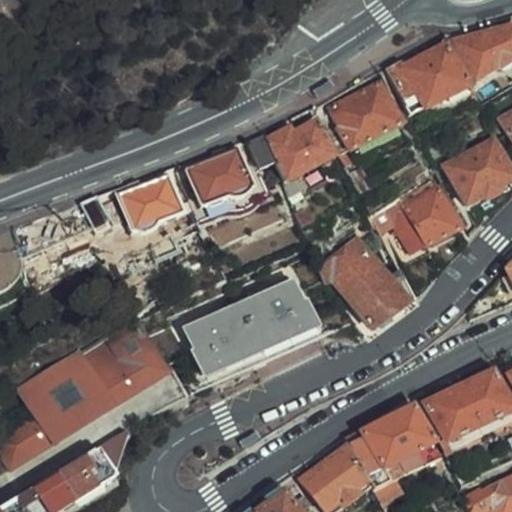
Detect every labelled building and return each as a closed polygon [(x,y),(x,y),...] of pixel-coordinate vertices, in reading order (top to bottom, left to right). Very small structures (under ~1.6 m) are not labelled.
[(511,26),(449,43),(469,82),(511,59),(511,26)] [(404,69),(400,62),(384,71),(408,117),(465,87),(445,48),(404,69)] [(348,150),(400,123),(380,84),(330,111),(343,136),(341,137),(348,150)] [(511,112),(501,118),(511,138),(511,112)] [(289,130),(265,142),(274,164),(283,185),(334,158),(315,123),(292,135),(289,130)] [(258,171),(274,164),(265,142),(263,137),(247,143),(258,171)] [(467,206),(511,182),(511,177),(493,140),(445,166),(467,206)] [(250,190),(252,190),(236,150),(185,171),(201,210),(227,200),(229,202),(232,203),(235,204),(239,204),(242,204),(245,202),(247,200),(249,197),(250,194),(250,190)] [(346,151),(338,156),(347,173),(353,169),(356,168),(346,151)] [(353,169),(347,173),(358,195),(361,200),(375,192),(364,172),(356,175),(353,169)] [(136,182),(125,187),(127,194),(115,198),(131,238),(134,235),(136,236),(138,238),(142,239),(145,238),(148,238),(151,236),(153,234),(155,231),(156,228),(182,217),(169,187),(175,184),(172,176),(140,188),(136,182)] [(414,221),(397,230),(409,254),(426,246),(460,227),(439,187),(406,205),(414,221)] [(96,198),(80,205),(96,231),(107,224),(96,198)] [(385,209),(371,218),(382,239),(397,230),(385,209)] [(353,324),(363,338),(408,306),(359,238),(318,268),(324,285),(353,324)] [(409,254),(399,259),(403,266),(429,253),(426,246),(409,254)] [(60,252),(32,264),(40,277),(68,265),(60,252)] [(511,255),(503,264),(511,280),(511,255)] [(249,348),(259,370),(320,340),(303,302),(299,304),(289,282),(183,330),(193,353),(189,354),(199,375),(230,362),(228,357),(249,348)] [(0,480),(168,376),(134,321),(20,391),(37,417),(0,439),(0,480)] [(493,374),(431,403),(450,442),(511,413),(493,374)] [(348,442),(350,446),(373,489),(375,492),(441,461),(414,408),(348,442)] [(129,434),(98,454),(114,481),(128,441),(132,438),(129,434)] [(324,511),(340,511),(373,489),(350,446),(300,481),(318,509),(321,507),(324,511)] [(62,511),(114,481),(98,454),(1,511),(62,511)] [(511,511),(511,476),(462,498),(469,511),(489,511),(491,511),(511,511)] [(297,511),(278,487),(258,501),(266,511),(297,511)] [(385,507),(388,511),(403,511),(396,499),(385,507)]
